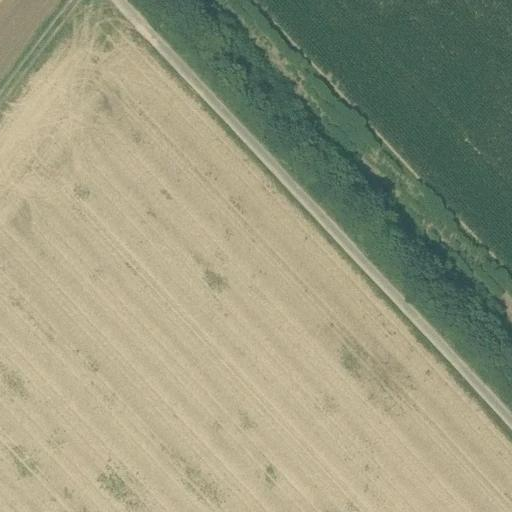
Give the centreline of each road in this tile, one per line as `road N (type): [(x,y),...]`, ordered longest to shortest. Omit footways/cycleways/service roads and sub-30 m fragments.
road 1 (unclassified): [(511,419),(117,0)]
road 2 (track): [(73,0),(0,98)]
